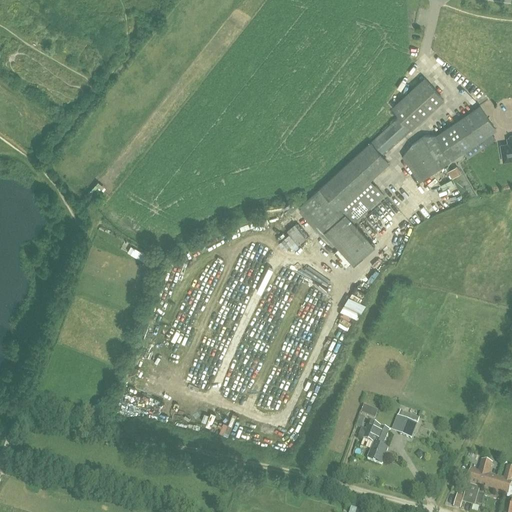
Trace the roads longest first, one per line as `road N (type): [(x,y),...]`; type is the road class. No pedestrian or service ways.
road 1 (track): [(0,402),(434,511)]
road 2 (track): [(22,408),(94,212)]
